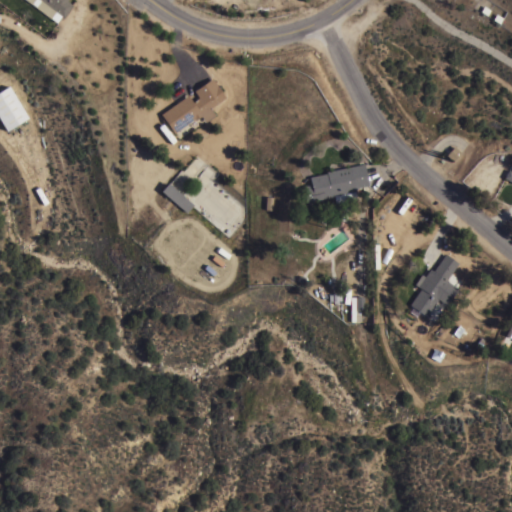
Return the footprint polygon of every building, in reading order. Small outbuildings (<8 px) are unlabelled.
[(66,0),(72,4),(62,16),(40,0),(66,0)] [(192,91),(211,77),(225,96),(209,107),(214,114),(204,121),(200,115),(194,119),(193,118),(173,132),(160,113),(187,94),(192,100),(197,97),(192,91)] [(27,117),(5,130),(0,121),(0,89),(8,85),(27,117)] [(362,163),(367,185),(354,187),(355,190),(354,190),(355,198),(334,202),(333,195),(304,201),(301,185),(310,183),(308,176),(325,172),(325,171),(362,163)] [(511,171),(511,182),(502,177),(506,169),(511,171)] [(192,204),(185,212),(160,190),(167,182),(192,204)] [(408,304),(419,287),(413,283),(420,274),(423,276),(429,268),(432,270),(444,253),(457,262),(451,271),(456,274),(455,275),(460,278),(449,293),(444,289),(424,316),(408,304)] [(509,352),(502,349),(503,347),(498,345),(502,337),(500,336),(504,329),(506,330),(506,329),(507,329),(508,328),(511,330),(510,331),(511,331),(507,339),(511,341),(511,346),(511,348),(509,352)]
